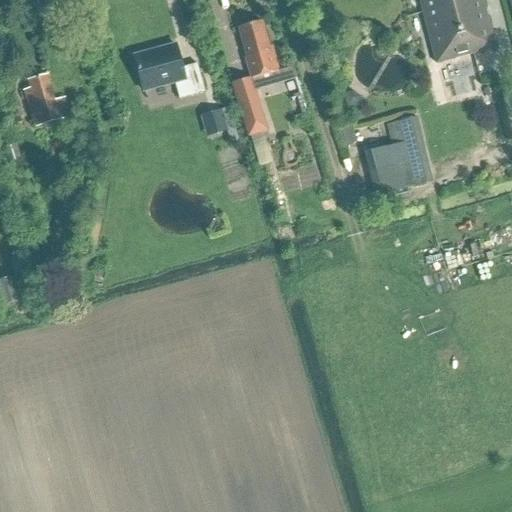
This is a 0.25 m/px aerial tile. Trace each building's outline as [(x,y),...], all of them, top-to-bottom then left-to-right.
[(418,0),(435,65),(438,64),(458,59),(495,49),(482,0),(418,0)] [(270,53),(268,48),(261,22),(238,29),(246,57),(246,59),(250,58),(254,71),(265,68),(261,55),(270,53)] [(179,100),(204,93),(196,65),(181,69),(175,46),(133,57),(143,92),(174,83),(179,100)] [(246,59),(246,57),(244,57),(246,65),(245,66),(249,78),(231,84),(248,137),(267,131),(255,92),(282,83),(270,47),(268,48),(270,53),(261,55),(265,68),(254,71),(250,58),(246,59)] [(65,99),(54,102),(46,76),(28,81),(30,89),(23,92),(33,129),(71,118),(65,99)] [(226,131),(221,110),(208,114),(213,134),(226,131)] [(364,153),(369,172),(374,195),(432,181),(417,118),(386,125),(391,147),(364,153)] [(11,130),(22,127),(20,120),(9,123),(11,130)] [(20,159),(15,144),(3,148),(4,150),(0,150),(0,166),(7,164),(7,163),(20,159)] [(0,297),(3,305),(5,304),(6,309),(21,304),(20,301),(25,299),(16,275),(0,280),(0,297)]
